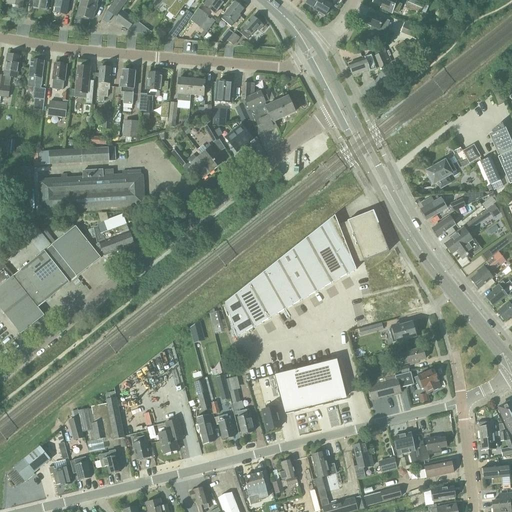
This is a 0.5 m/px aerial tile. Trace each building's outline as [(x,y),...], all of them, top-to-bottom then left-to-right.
[(33,0),(32,9),(47,12),(48,0),(33,0)] [(69,0),(56,0),(54,13),(66,15),(69,0)] [(81,0),(78,16),(92,20),(97,0),(81,0)] [(115,0),(107,11),(115,17),(127,0),(115,0)] [(152,0),(149,4),(155,8),(161,0),(152,0)] [(169,0),(165,5),(171,10),(177,0),(169,0)] [(175,13),(182,4),(183,5),(186,0),(177,0),(171,10),(175,13)] [(209,0),(205,6),(215,14),(223,4),(222,3),(224,0),(209,0)] [(306,5),(313,9),(319,0),(305,0),(308,1),(306,5)] [(319,0),(313,9),(325,16),(332,4),(326,1),(326,0),(319,0)] [(396,0),(374,0),(373,4),(384,9),(383,10),(391,13),(392,12),(397,14),(401,6),(395,4),(396,1),(397,0),(396,0)] [(412,9),(420,13),(423,6),(409,0),(407,7),(412,9)] [(224,16),(221,20),(231,28),(234,24),(235,24),(240,17),(239,16),(243,10),(234,3),(224,16)] [(169,34),(175,39),(194,12),(188,7),(169,34)] [(198,10),(190,21),(199,28),(208,17),(198,10)] [(135,21),(122,12),(115,21),(128,31),(135,21)] [(369,14),(364,25),(378,31),(379,31),(384,33),(389,22),(383,20),(369,14)] [(252,18),(242,30),(239,33),(247,41),(250,37),(256,30),(257,30),(259,32),(263,27),(252,18)] [(407,26),(402,36),(415,41),(419,31),(407,26)] [(233,46),(235,43),(240,38),(234,34),(227,42),(233,46)] [(403,43),(395,49),(398,54),(401,51),(406,48),(403,43)] [(420,52),(413,43),(406,48),(401,51),(409,61),(420,52)] [(364,57),(365,59),(349,65),(353,76),(369,71),(369,72),(378,69),(373,54),(364,57)] [(383,54),(374,58),(379,69),(387,66),(383,54)] [(0,76),(0,97),(8,99),(9,88),(11,78),(15,78),(16,73),(17,73),(19,58),(8,56),(5,71),(6,71),(5,77),(0,76)] [(31,61),(29,77),(28,83),(34,83),(34,85),(41,86),(43,77),(42,77),(44,63),(31,61)] [(53,80),(53,86),(52,89),(63,90),(64,82),(66,66),(54,65),(52,80),(53,80)] [(86,103),(91,104),(94,82),(88,81),(90,69),(85,68),(84,67),(81,66),(80,68),(78,68),(76,82),(77,83),(77,88),(76,88),(75,90),(75,92),(76,93),(87,94),(86,99),(86,103)] [(99,83),(98,89),(97,96),(98,96),(97,101),(99,102),(103,103),(104,102),(104,97),(107,98),(108,90),(109,90),(110,84),(112,70),(100,69),(99,83)] [(121,93),(124,93),(123,104),(123,109),(132,109),(132,105),(133,94),(133,89),(135,73),(123,72),(122,80),(120,80),(120,88),(121,88),(121,93)] [(139,111),(146,112),(152,113),(153,97),(154,97),(154,91),(160,92),(160,91),(166,92),(167,84),(161,83),(161,75),(149,74),(148,84),(146,84),(146,90),(147,91),(147,94),(140,93),(139,111)] [(190,103),(191,96),(192,80),(179,79),(177,102),(190,103)] [(192,80),(191,96),(203,97),(205,82),(192,80)] [(260,93),(254,95),(255,83),(245,82),(245,98),(248,98),(245,100),(241,101),(248,116),(267,108),(265,104),(265,103),(276,99),(271,88),(260,93)] [(217,83),(215,102),(231,104),(233,84),(217,83)] [(50,103),(49,116),(66,118),(69,94),(64,94),(63,104),(50,103)] [(267,108),(248,116),(257,136),(262,134),(276,128),(273,122),(294,113),(288,98),(267,108)] [(162,103),(160,118),(167,119),(169,103),(162,103)] [(171,104),(168,127),(174,128),(177,104),(171,104)] [(243,105),(235,108),(241,122),(249,119),(243,105)] [(215,111),(213,125),(224,126),(226,112),(215,111)] [(102,129),(110,130),(112,113),(103,113),(102,129)] [(111,137),(119,138),(121,114),(113,113),(111,137)] [(122,136),(137,137),(138,121),(123,120),(122,136)] [(489,135),(498,158),(497,158),(509,186),(511,184),(511,143),(503,122),(492,131),(493,133),(489,135)] [(204,128),(213,143),(219,139),(210,124),(204,128)] [(242,126),(233,133),(245,147),(253,140),(242,126)] [(188,127),(183,130),(186,135),(191,132),(188,127)] [(245,147),(233,133),(225,139),(236,153),(245,147)] [(89,144),(106,145),(107,138),(90,137),(89,144)] [(201,156),(214,171),(225,163),(210,144),(205,148),(207,151),(201,156)] [(462,152),(467,160),(469,164),(480,158),(473,146),(462,152)] [(189,163),(177,148),(171,153),(183,167),(189,163)] [(108,149),(49,152),(50,165),(109,162),(108,149)] [(214,171),(201,156),(197,159),(194,155),(189,159),(192,163),(190,164),(203,180),(214,171)] [(491,158),(476,164),(486,187),(501,181),(491,158)] [(445,162),(427,173),(433,185),(451,174),(456,171),(449,160),(445,162)] [(61,180),(39,181),(41,211),(144,205),(142,175),(128,176),(128,172),(122,172),(122,176),(114,177),(113,170),(83,172),(83,179),(67,180),(67,175),(61,176),(61,180)] [(30,171),(13,172),(15,188),(17,188),(17,191),(31,190),(30,171)] [(483,198),(483,193),(464,194),(465,204),(470,203),(472,201),(474,201),(476,198),(483,198)] [(439,201),(437,197),(432,200),(431,198),(421,203),(424,209),(421,210),(426,220),(427,220),(426,220),(439,213),(439,212),(444,210),(443,209),(445,208),(441,200),(439,201)] [(450,204),(454,212),(466,206),(462,199),(450,204)] [(502,214),(495,205),(466,225),(469,230),(476,225),(491,215),(494,219),(502,214)] [(367,214),(339,225),(352,260),(361,256),(363,261),(363,262),(389,251),(384,240),(373,213),(367,215),(367,214)] [(455,226),(453,223),(458,219),(454,213),(444,220),(432,229),(438,238),(451,230),(450,229),(455,226)] [(100,246),(95,250),(98,254),(102,251),(104,256),(103,256),(104,257),(134,245),(132,240),(134,239),(135,237),(134,234),(132,233),(130,234),(123,214),(97,224),(98,227),(93,228),(98,245),(100,244),(100,246)] [(335,216),(225,303),(236,338),(356,270),(354,265),(352,260),(339,225),(335,216)] [(98,254),(95,250),(76,227),(0,286),(0,309),(20,335),(44,316),(38,308),(101,258),(98,254)] [(456,233),(458,235),(444,244),(452,255),(456,252),(462,261),(475,253),(469,244),(473,241),(464,227),(456,233)] [(511,235),(511,234),(482,254),(487,261),(511,241),(511,235)] [(479,274),(471,280),(479,290),(492,279),(487,273),(491,270),(487,265),(483,267),(477,272),(479,274)] [(497,286),(492,291),(493,292),(485,298),(493,308),(506,297),(510,293),(502,283),(498,286),(497,286)] [(511,300),(497,312),(505,322),(510,318),(511,319),(511,318),(511,300)] [(224,332),(219,314),(218,312),(209,314),(215,335),(224,332)] [(203,336),(199,322),(199,321),(189,329),(189,330),(192,339),(203,336)] [(393,328),(389,330),(393,343),(394,343),(416,337),(415,335),(417,333),(416,330),(414,329),(412,324),(399,327),(399,325),(393,327),(393,328)] [(407,353),(402,354),(404,364),(410,363),(410,365),(419,363),(418,361),(425,359),(423,349),(407,353)] [(333,361),(274,376),(284,415),(343,401),(333,361)] [(380,370),(382,380),(395,376),(393,367),(380,370)] [(433,370),(418,377),(423,388),(424,388),(427,394),(440,388),(437,382),(438,381),(433,370)] [(397,377),(397,380),(368,388),(371,396),(372,401),(401,394),(400,389),(415,385),(412,373),(397,377)] [(229,399),(223,376),(216,378),(222,401),(229,399)] [(202,412),(211,410),(209,403),(207,396),(206,391),(203,381),(202,377),(194,379),(195,383),(194,383),(202,412)] [(230,392),(232,404),(240,402),(237,391),(230,392)] [(87,410),(79,412),(80,416),(83,432),(90,431),(93,430),(95,440),(103,439),(103,443),(107,442),(124,438),(116,398),(116,396),(115,392),(108,394),(105,396),(107,404),(91,407),(92,409),(87,410)] [(214,403),(210,404),(213,415),(220,413),(217,402),(214,403)] [(242,402),(232,404),(235,416),(238,415),(239,419),(238,419),(242,435),(254,432),(250,416),(249,410),(246,410),(240,412),(240,410),(243,409),(242,402)] [(511,403),(510,403),(499,409),(499,411),(507,429),(511,435),(511,403)] [(276,408),(262,411),(267,430),(281,427),(276,408)] [(77,411),(71,412),(73,420),(79,419),(79,416),(77,411)] [(220,423),(218,424),(223,440),(235,437),(230,417),(229,417),(228,417),(227,415),(218,417),(220,423)] [(197,418),(200,429),(204,445),(215,442),(208,416),(197,418)] [(73,420),(69,421),(69,424),(74,441),(84,438),(79,419),(73,420)] [(168,432),(158,435),(164,455),(178,451),(176,441),(183,439),(181,433),(178,420),(166,424),(168,432)] [(478,422),(480,440),(494,439),(494,432),(496,432),(495,427),(486,428),(485,422),(478,422)] [(394,438),(396,447),(398,456),(414,453),(412,443),(412,441),(414,441),(412,436),(411,436),(411,435),(410,434),(394,438)] [(132,440),(133,445),(137,461),(150,457),(146,442),(145,442),(144,437),(132,440)] [(426,441),(426,447),(420,448),(422,462),(430,461),(430,455),(437,454),(440,454),(439,449),(446,448),(445,439),(437,440),(437,438),(431,439),(431,440),(426,441)] [(495,445),(494,439),(480,440),(481,451),(498,449),(497,444),(495,445)] [(372,457),(368,458),(365,444),(359,445),(359,444),(355,445),(355,446),(353,447),(358,471),(374,467),(372,457)] [(23,461),(15,468),(26,482),(34,475),(33,474),(51,461),(40,447),(23,461)] [(508,449),(501,450),(502,457),(511,454),(511,447),(511,448),(508,449)] [(111,453),(99,456),(102,468),(107,467),(108,469),(105,470),(106,475),(121,472),(115,451),(111,452),(111,453)] [(334,465),(327,467),(324,453),(312,456),(315,470),(316,470),(318,479),(336,474),(334,465)] [(421,463),(419,453),(409,455),(411,466),(421,463)] [(75,461),(70,462),(73,475),(77,474),(79,481),(91,478),(87,463),(86,464),(85,458),(75,461)] [(382,462),(385,473),(397,469),(394,459),(382,462)] [(451,461),(429,465),(424,466),(426,479),(432,478),(453,474),(451,461)] [(281,482),(273,484),(276,495),(284,493),(283,488),(287,486),(288,487),(297,484),(296,478),(292,462),(281,464),(283,472),(280,472),(282,481),(281,482)] [(56,469),(52,471),(56,486),(60,485),(61,487),(71,484),(67,467),(56,469)] [(498,467),(483,468),(484,480),(499,479),(499,478),(504,478),(503,467),(498,467)] [(26,481),(15,468),(7,474),(18,488),(26,481)] [(262,474),(244,478),(248,492),(265,487),(262,474)] [(402,497),(400,488),(364,497),(367,507),(402,497)] [(438,491),(431,492),(433,502),(454,499),(454,498),(455,497),(455,494),(454,493),(453,488),(437,490),(438,491)] [(198,507),(199,511),(205,511),(205,510),(209,509),(208,504),(204,489),(193,491),(193,492),(190,493),(192,500),(195,499),(198,507)] [(493,511),(510,511),(510,506),(511,505),(511,494),(502,496),(503,502),(492,503),(493,511)] [(354,511),(364,510),(361,497),(356,499),(355,498),(348,499),(329,505),(327,499),(320,501),(323,511),(354,511)] [(167,511),(167,508),(166,508),(162,509),(160,500),(146,504),(148,511),(167,511)]
